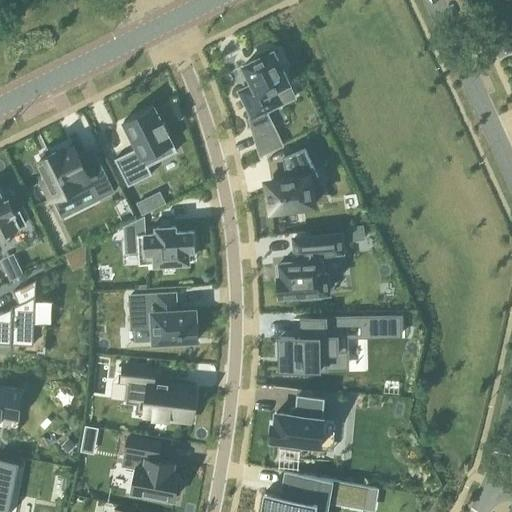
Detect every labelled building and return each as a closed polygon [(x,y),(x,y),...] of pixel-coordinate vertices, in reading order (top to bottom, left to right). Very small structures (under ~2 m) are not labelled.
[(253,85),(240,92),(253,118),(250,119),(253,129),(270,121),(266,111),(282,103),(276,90),(290,83),(274,51),(271,52),(270,48),(256,55),(257,59),(244,66),(253,84),(252,84),(253,85)] [(138,148),(115,159),(129,186),(153,174),(148,166),(177,151),(168,133),(170,132),(164,121),(162,122),(154,106),(150,108),(150,107),(138,113),(138,114),(124,121),(138,148)] [(42,159),(40,160),(48,177),(41,180),(51,200),(54,199),(57,205),(93,188),(98,199),(114,191),(95,154),(81,161),(74,146),(62,152),(61,149),(52,154),(51,153),(42,158),(42,159)] [(282,179),(267,182),(267,186),(269,194),(272,211),(315,203),(310,177),(319,175),(306,147),(283,158),(287,178),(282,179)] [(0,236),(25,225),(19,213),(21,212),(20,210),(14,213),(8,200),(5,202),(0,192),(0,236)] [(147,198),(138,203),(144,215),(153,210),(147,198)] [(144,216),(124,226),(125,238),(137,237),(138,253),(148,252),(149,264),(156,263),(156,264),(189,262),(189,250),(195,249),(194,231),(176,232),(176,226),(157,227),(157,233),(146,234),(144,216)] [(363,226),(350,227),(352,240),(365,239),(363,226)] [(282,276),(278,276),(281,296),(303,293),(304,298),(321,296),(321,291),(330,290),(328,271),(324,271),(323,259),(320,259),(320,253),(343,251),(341,232),(294,238),(296,256),(302,255),(302,261),(281,263),(282,276)] [(18,263),(5,269),(11,281),(24,275),(18,263)] [(0,343),(12,344),(11,354),(34,355),(37,279),(14,291),(19,302),(0,312),(0,343)] [(171,293),(131,296),(132,329),(154,327),(155,342),(198,340),(197,322),(196,322),(195,310),(177,311),(176,304),(172,304),(171,293)] [(311,337),(280,338),(281,355),(281,356),(282,357),(283,357),(284,358),(284,369),(308,368),(308,367),(327,366),(327,357),(348,357),(348,355),(347,336),(342,336),(342,324),(363,323),(363,336),(374,336),(374,335),(401,335),(401,317),(401,316),(311,318),(311,337)] [(124,366),(123,381),(129,381),(126,403),(137,405),(136,414),(155,416),(155,417),(169,419),(169,418),(192,420),(196,387),(169,384),(169,383),(159,382),(158,382),(154,382),(156,369),(124,366)] [(0,386),(0,429),(18,432),(25,390),(0,386)] [(272,424),(271,440),(281,441),(281,447),(301,449),(301,443),(322,445),(324,417),(323,417),(325,397),(298,394),(297,407),(293,407),(293,414),(276,413),(275,424),(272,424)] [(86,427),(84,435),(96,437),(98,429),(86,427)] [(126,452),(124,465),(137,467),(132,491),(175,499),(176,494),(179,494),(182,479),(179,479),(180,474),(172,472),(174,463),(158,460),(158,457),(159,456),(161,444),(161,443),(160,443),(155,442),(129,437),(126,451),(126,452)] [(69,439),(63,445),(69,452),(76,445),(69,439)] [(0,511),(9,511),(20,462),(0,458),(0,511)] [(262,510),(261,511),(316,511),(317,511),(319,501),(307,499),(307,495),(364,505),(367,487),(368,486),(285,471),(285,473),(289,473),(285,496),(265,492),(262,510)]
